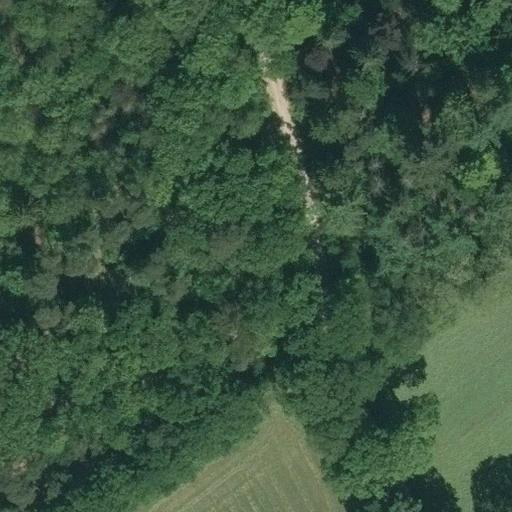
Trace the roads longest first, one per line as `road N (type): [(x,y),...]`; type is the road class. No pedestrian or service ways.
road 1 (track): [(0,444),(140,352),(287,333),(324,305)]
road 2 (track): [(324,305),(275,82),(247,0)]
road 3 (track): [(411,511),(336,355),(324,305)]
